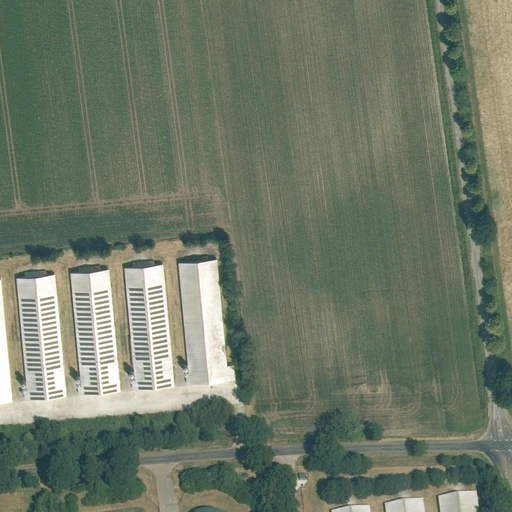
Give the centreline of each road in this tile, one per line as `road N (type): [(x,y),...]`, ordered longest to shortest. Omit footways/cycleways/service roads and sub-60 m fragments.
road 1 (tertiary): [(0,474),(499,447)]
road 2 (unclassified): [(440,0),(499,447)]
